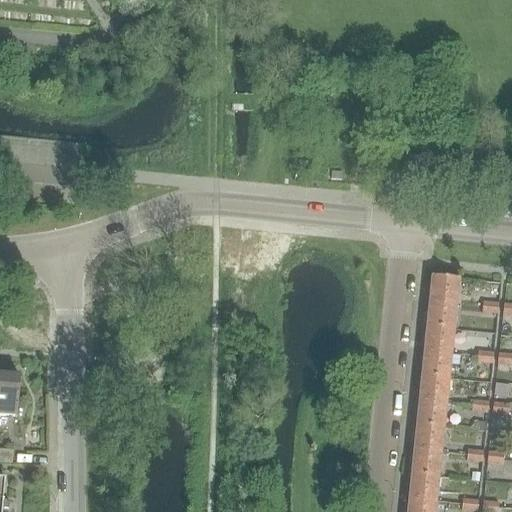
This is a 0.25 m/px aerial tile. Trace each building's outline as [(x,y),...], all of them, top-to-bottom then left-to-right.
[(432,278),(429,303),(456,306),(458,281),(432,278)] [(429,303),(426,328),(453,331),(456,306),(429,303)] [(489,314),(490,303),(482,303),(481,314),(489,314)] [(490,303),(489,314),(497,315),(498,304),(490,303)] [(503,305),(502,316),(510,317),(511,306),(503,305)] [(426,328),(424,353),(451,355),(453,331),(426,328)] [(484,364),(485,353),(477,352),(476,363),(484,364)] [(424,353),(421,377),(448,380),(451,355),(424,353)] [(485,353),(484,364),(492,364),(493,354),(485,353)] [(498,354),(497,365),(505,366),(506,355),(498,354)] [(0,416),(16,418),(20,377),(5,376),(5,370),(0,369),(0,416)] [(421,377),(419,402),(446,405),(448,380),(421,377)] [(506,386),(495,385),(494,385),(493,397),(505,398),(506,386)] [(479,413),(480,402),(472,401),(471,412),(479,413)] [(419,402),(416,426),(443,429),(445,414),(452,415),(453,408),(445,408),(446,405),(419,402)] [(480,402),(479,413),(487,414),(488,403),(480,402)] [(493,404),(492,414),(500,415),(501,404),(493,404)] [(501,404),(500,415),(508,416),(508,411),(511,411),(511,404),(509,404),(509,405),(501,404)] [(477,423),(476,432),(484,433),(485,424),(477,423)] [(416,426),(414,451),(440,454),(443,429),(416,426)] [(0,462),(12,464),(13,453),(13,451),(0,450),(0,462)] [(414,451),(411,475),(438,478),(440,454),(414,451)] [(474,462),(475,452),(467,451),(466,461),(474,462)] [(475,452),(474,462),(482,463),(483,452),(475,452)] [(488,453),(487,463),(495,464),(496,454),(488,453)] [(496,454),(495,464),(502,465),(504,455),(496,454)] [(485,483),(496,484),(497,471),(486,470),(485,483)] [(411,475),(409,500),(435,503),(438,478),(411,475)] [(3,501),(0,500),(0,511),(1,511),(2,509),(8,509),(9,501),(3,501)] [(409,500),(407,511),(434,511),(435,503),(409,500)] [(469,511),(470,501),(462,500),(461,510),(469,511)] [(470,501),(469,511),(475,511),(476,511),(478,502),(470,501)] [(483,502),(481,511),(489,511),(490,503),(483,502)] [(490,503),(489,511),(497,511),(498,504),(490,503)]
